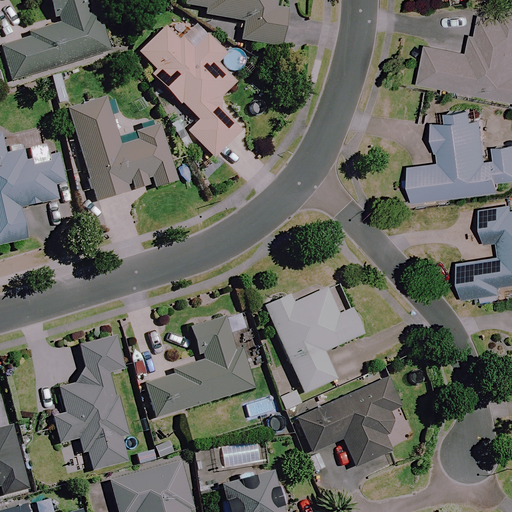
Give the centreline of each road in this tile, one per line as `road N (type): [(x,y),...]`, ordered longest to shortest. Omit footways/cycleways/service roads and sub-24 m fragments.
road 1 (residential): [(469,460),(464,361),(450,328),(303,173)]
road 2 (residential): [(0,316),(235,240),(303,173)]
road 3 (residential): [(303,173),(347,80),(360,0)]
